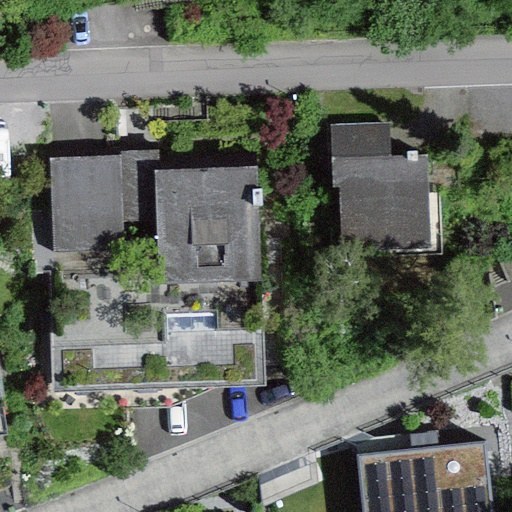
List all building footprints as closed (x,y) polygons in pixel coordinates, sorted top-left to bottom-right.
[(386,131),(342,132),(346,252),(432,249),(429,167),(387,168),(386,131)] [(57,163),(59,258),(156,256),(154,182),(154,161),(57,163)] [(154,182),(156,256),(159,371),(258,369),(253,180),(154,182)] [(159,371),(156,256),(59,258),(62,374),(159,371)] [(486,511),(479,448),(407,456),(413,511),(486,511)]
